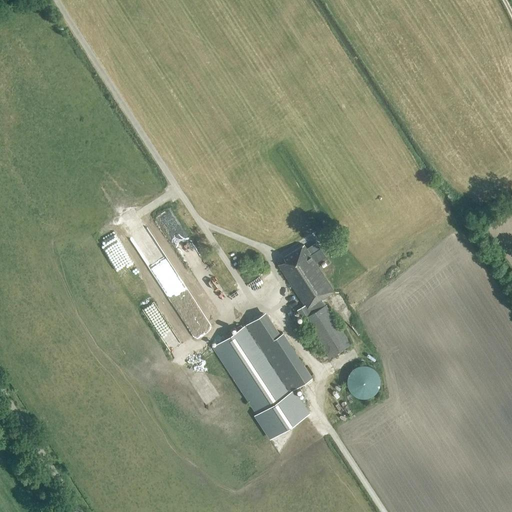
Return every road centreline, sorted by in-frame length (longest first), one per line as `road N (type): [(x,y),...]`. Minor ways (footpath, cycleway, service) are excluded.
road 1 (track): [(252,299),(269,300),(318,373),(307,396),(382,511)]
road 2 (unclassified): [(75,511),(0,394)]
